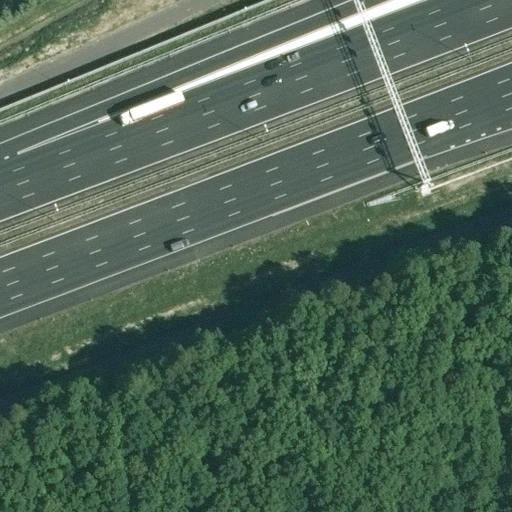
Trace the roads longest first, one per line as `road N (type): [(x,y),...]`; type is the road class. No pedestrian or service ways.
road 1 (motorway): [(0,287),(511,93)]
road 2 (motorway): [(508,0),(23,182)]
road 3 (motorway): [(385,0),(23,182)]
road 4 (unclassified): [(0,90),(197,0)]
